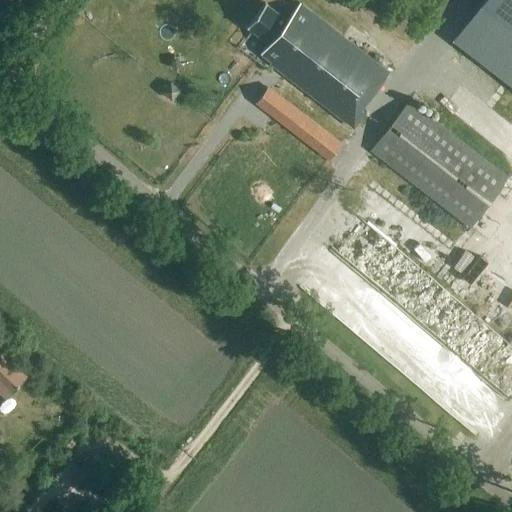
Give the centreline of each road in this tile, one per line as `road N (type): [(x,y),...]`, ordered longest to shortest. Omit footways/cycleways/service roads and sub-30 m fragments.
road 1 (unclassified): [(511,504),(0,72)]
road 2 (track): [(293,319),(188,453)]
